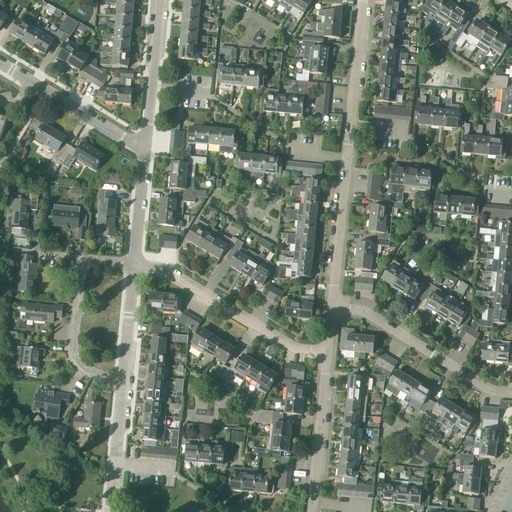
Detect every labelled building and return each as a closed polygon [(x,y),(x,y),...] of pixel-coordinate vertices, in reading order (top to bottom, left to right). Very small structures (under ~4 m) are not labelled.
[(24,0),(20,7),(26,10),(32,1),(32,0),(24,0)] [(193,0),(184,0),(184,11),(200,13),(200,5),(205,5),(205,6),(212,7),(212,2),(205,1),(201,1),(193,0)] [(260,0),(260,1),(266,4),(268,0),(275,4),(274,5),(278,8),(279,7),(282,2),(283,0),(260,0)] [(279,7),(285,10),(285,12),(289,15),(290,13),(293,8),(298,0),(283,0),(282,2),(279,7)] [(300,21),(312,2),(309,0),(298,0),(293,8),(290,13),(297,17),(296,19),(300,21)] [(401,0),(386,0),(385,15),(399,17),(400,4),(402,4),(402,6),(412,7),(412,6),(416,7),(417,2),(401,0)] [(443,0),(431,0),(430,2),(428,1),(425,6),(422,6),(422,13),(427,16),(429,14),(435,18),(446,2),(443,0)] [(441,18),(448,22),(456,9),(446,2),(435,18),(430,26),(434,29),(437,23),(441,18)] [(48,5),(45,9),(53,14),(56,10),(48,5)] [(105,11),(105,16),(116,17),(132,19),(133,7),(118,5),(117,12),(112,13),(112,12),(105,11)] [(326,18),(325,25),(341,27),(343,14),(341,14),(342,6),(323,5),(322,12),(319,12),(319,17),(326,18)] [(457,31),(467,15),(456,9),(448,22),(441,33),(444,36),(448,30),(449,30),(450,27),(457,31),(450,42),(455,45),(462,34),(457,31)] [(183,23),(199,25),(200,13),(184,11),(183,23)] [(411,18),(399,17),(385,15),(384,28),(398,29),(399,21),(411,22),(411,18)] [(67,17),(59,30),(64,34),(73,20),(67,17)] [(111,24),(104,23),(104,28),(115,29),(131,31),(132,19),(116,17),(116,26),(111,25),(111,24)] [(69,37),(70,37),(78,24),(73,20),(64,34),(69,37)] [(19,21),(11,34),(22,41),(30,28),(19,21)] [(477,22),(467,37),(462,34),(455,45),(461,49),(466,41),(473,45),(469,51),(473,54),(476,48),(488,29),(477,22)] [(181,36),(197,37),(199,25),(183,23),(181,36)] [(22,41),(33,48),(41,35),(44,30),(39,26),(38,27),(33,24),(30,28),(22,41)] [(317,37),(304,36),(303,42),(315,43),(324,44),(324,38),(340,40),(341,27),(325,25),(318,25),(317,37)] [(410,35),(410,30),(398,29),(384,28),(383,40),(397,42),(403,42),(404,35),(410,35)] [(103,36),(103,41),(114,42),(130,43),(131,31),(115,29),(115,36),(110,35),(110,36),(103,36)] [(483,60),(487,55),(490,49),(499,36),(488,29),(476,48),(483,52),(480,58),(483,60)] [(41,35),(33,48),(44,55),(56,36),(50,33),(47,38),(41,35)] [(56,58),(68,65),(76,51),(79,47),(68,40),(70,37),(69,37),(64,34),(59,42),(64,45),(56,58)] [(180,48),(196,50),(197,37),(181,36),(180,48)] [(491,65),(495,68),(510,43),(499,36),(490,49),(497,54),(494,59),(491,65)] [(409,47),(409,43),(403,42),(397,42),(383,40),(381,52),(396,54),(396,47),(403,47),(409,47)] [(113,50),(113,54),(129,56),(130,43),(114,42),(113,50)] [(303,42),(302,48),(306,49),(305,61),(307,61),(312,61),(327,63),(329,50),(314,49),(315,43),(303,42)] [(179,60),(195,62),(196,50),(180,48),(179,60)] [(76,51),(68,65),(79,72),(88,58),(76,51)] [(402,55),(396,54),(381,52),(380,65),(401,67),(401,59),(408,60),(408,55),(402,55)] [(101,60),(100,65),(128,68),(129,56),(113,54),(112,60),(107,60),(107,61),(101,60)] [(305,61),(304,71),(303,71),(303,76),(297,76),(297,81),(308,82),(309,74),(326,76),(327,63),(312,61),(307,61),(305,61)] [(235,70),(222,69),(223,65),(219,65),(217,83),(221,84),(221,86),(233,87),(235,70)] [(400,79),(400,72),(406,72),(407,68),(401,67),(380,65),(379,77),(400,79)] [(87,66),(81,77),(86,80),(92,69),(87,66)] [(235,66),(235,70),(233,87),(245,88),(247,72),(247,67),(235,66)] [(91,83),(97,73),(92,69),(86,80),(91,83)] [(247,72),(245,88),(258,89),(259,87),(263,88),(264,70),(260,70),(259,73),(247,72)] [(134,73),(121,72),(120,86),(119,90),(118,104),(131,105),(132,92),(125,91),(126,79),(133,80),(134,73)] [(97,73),(91,83),(96,86),(102,76),(97,73)] [(104,73),(102,76),(96,86),(101,89),(109,76),(104,73)] [(495,75),(489,83),(508,85),(508,78),(496,77),(495,75)] [(406,80),(400,79),(379,77),(378,90),(392,91),(397,92),(398,84),(405,85),(406,80)] [(292,88),(292,93),(291,99),(290,115),(302,116),(304,94),(305,88),(305,84),(293,83),(292,88)] [(489,83),(485,90),(503,92),(501,103),(511,104),(511,90),(507,90),(508,85),(489,83)] [(119,90),(120,86),(114,85),(114,90),(106,89),(106,92),(105,98),(105,103),(118,104),(119,90)] [(330,86),(318,85),(317,91),(316,108),(315,114),(327,115),(327,109),(329,92),(330,86)] [(397,104),(398,97),(398,96),(404,97),(405,92),(397,92),(392,91),(378,90),(377,102),(397,104)] [(279,92),(267,91),(265,113),(277,114),(279,98),(279,92)] [(286,98),(279,98),(277,114),(290,115),(291,99),(292,93),(287,93),(286,98)] [(421,97),(421,101),(418,100),(415,125),(419,126),(419,127),(432,128),(433,111),(422,110),(423,104),(426,104),(426,98),(421,97)] [(447,100),(447,106),(446,112),(444,129),(457,130),(457,129),(461,130),(463,107),(460,107),(452,106),(452,100),(447,100)] [(511,104),(501,103),(500,114),(492,114),(491,120),(496,121),(504,122),(504,117),(511,117),(511,104)] [(433,111),(432,128),(444,129),(446,112),(433,111)] [(470,126),(465,125),(463,154),(475,155),(477,139),(469,138),(470,126)] [(60,165),(70,148),(63,143),(65,139),(45,126),(40,134),(39,133),(35,140),(41,144),(42,143),(56,151),(51,159),(60,165)] [(490,140),(482,139),(482,133),(483,127),(478,127),(478,133),(477,139),(475,155),(488,157),(490,140)] [(190,128),(189,135),(188,135),(187,145),(189,145),(190,143),(196,143),(196,145),(208,146),(210,130),(190,128)] [(210,130),(208,146),(216,147),(220,147),(222,131),(210,130)] [(234,138),(234,132),(222,131),(220,147),(220,153),(236,155),(238,139),(234,138)] [(502,141),(494,140),(490,140),(488,157),(499,158),(499,160),(505,161),(506,151),(501,151),(502,141)] [(70,148),(60,165),(68,170),(75,158),(90,167),(89,169),(95,172),(99,166),(98,165),(103,157),(83,145),(78,152),(70,148)] [(253,157),(236,155),(235,170),(239,171),(239,172),(251,173),(253,157)] [(264,174),(265,158),(264,156),(253,155),(253,157),(251,173),(251,174),(253,176),(257,176),(259,175),(259,174),(264,174)] [(171,177),(194,179),(195,165),(205,166),(206,160),(188,158),(188,164),(189,164),(189,166),(172,164),(171,177)] [(265,158),(264,174),(276,175),(275,181),(274,181),(273,187),(271,187),(270,195),(279,196),(282,161),(278,161),(278,159),(265,158)] [(404,193),(406,170),(398,170),(398,166),(394,165),(392,167),(392,170),(390,170),(390,174),(392,174),(391,185),(389,185),(388,194),(398,196),(397,204),(403,204),(403,199),(404,193)] [(406,170),(404,193),(411,193),(411,200),(416,201),(416,194),(419,172),(406,170)] [(419,172),(416,194),(424,195),(424,201),(429,202),(432,173),(419,172)] [(194,179),(171,177),(170,190),(184,191),(183,197),(195,198),(196,192),(193,192),(194,179)] [(293,187),(292,192),(301,193),(320,195),(321,183),(307,181),(307,182),(300,182),(300,188),(293,187)] [(112,193),(99,192),(99,201),(101,201),(98,228),(105,229),(104,237),(114,238),(115,229),(113,229),(116,202),(111,201),(112,193)] [(305,198),(305,205),(318,207),(320,195),(301,193),(292,192),(292,197),(305,198)] [(160,213),(175,214),(183,215),(184,203),(195,204),(195,198),(183,197),(183,203),(161,201),(160,213)] [(446,227),(448,215),(449,198),(436,197),(435,214),(440,214),(440,220),(442,220),(441,227),(446,227)] [(460,216),(462,199),(449,198),(448,215),(460,216)] [(478,218),(479,201),(475,201),(462,199),(460,216),(473,217),(478,218)] [(29,202),(14,201),(12,228),(27,230),(29,202)] [(379,208),(371,207),(370,221),(392,223),(393,210),(401,211),(402,204),(390,203),(380,202),(379,208)] [(318,207),(305,205),(300,205),(299,212),(290,211),(290,216),(317,219),(318,207)] [(79,214),(53,211),(52,226),(78,228),(79,214)] [(175,214),(160,213),(158,226),(182,228),(182,223),(175,222),(175,214)] [(289,221),(298,222),(297,229),(316,231),(317,219),(290,216),(289,221)] [(199,221),(187,240),(198,247),(206,233),(210,227),(199,221)] [(214,230),(218,224),(213,221),(210,227),(206,233),(198,247),(209,254),(217,240),(220,234),(214,230)] [(378,241),(390,242),(391,236),(385,235),(386,227),(391,228),(392,223),(370,221),(369,234),(379,235),(378,241)] [(480,231),(480,235),(496,236),(511,237),(511,225),(503,225),(502,231),(496,231),(496,232),(490,231),(490,233),(487,233),(487,232),(480,231)] [(296,235),(288,235),(288,239),(287,240),(296,241),(301,241),(315,242),(316,231),(297,229),(296,235)] [(233,238),(231,241),(220,234),(217,240),(209,254),(219,260),(222,257),(227,260),(238,241),(233,238)] [(479,245),(479,247),(501,249),(511,250),(511,237),(496,236),(495,244),(489,243),(489,246),(479,245)] [(249,260),(253,253),(248,251),(245,257),(238,253),(243,245),(238,241),(227,260),(232,263),(230,266),(241,273),(249,259),(249,260)] [(315,242),(301,241),(300,253),(314,255),(315,242)] [(374,246),(358,244),(356,258),(378,260),(378,254),(379,247),(389,248),(390,242),(378,241),(378,246),(374,246)] [(267,243),(264,248),(269,252),(272,246),(268,244),(267,243)] [(500,262),(511,263),(511,250),(501,249),(500,262)] [(249,259),(241,273),(252,280),(260,266),(264,260),(253,253),(249,260),(249,259)] [(314,255),(300,253),(299,265),(312,266),(314,255)] [(414,254),(410,260),(420,266),(424,260),(414,254)] [(32,258),(20,257),(19,265),(22,265),(19,292),(34,293),(37,266),(31,265),(32,258)] [(378,260),(356,258),(355,271),(371,272),(372,265),(377,265),(378,260)] [(270,264),(264,260),(260,266),(252,280),(263,287),(275,267),(270,264)] [(492,273),(511,275),(511,263),(500,262),(493,261),(493,269),(487,268),(486,273),(492,273)] [(404,269),(393,262),(382,281),(393,288),(401,274),(404,269)] [(285,264),(279,263),(279,268),(292,269),(291,278),(299,279),(299,277),(311,278),(312,266),(299,265),(293,265),(285,264)] [(411,273),(404,269),(401,274),(393,288),(404,295),(412,281),(413,281),(416,276),(411,273)] [(485,285),(497,286),(511,288),(511,276),(511,275),(492,273),(492,281),(485,281),(485,285)] [(415,301),(417,299),(422,302),(432,286),(422,280),(419,285),(413,281),(412,281),(404,295),(415,301)] [(269,286),(263,295),(268,298),(274,289),(269,286)] [(427,305),(425,308),(436,315),(445,301),(448,296),(441,292),(432,286),(422,302),(427,305)] [(496,299),(510,300),(511,288),(497,286),(496,294),(476,292),(476,297),(496,299)] [(274,289),(268,298),(273,302),(279,292),(274,289)] [(279,292),(273,302),(278,305),(284,295),(279,292)] [(152,298),(150,311),(151,311),(163,312),(165,296),(152,295),(152,296),(152,298)] [(176,314),(177,297),(165,296),(163,312),(176,314)] [(299,320),(300,304),(293,304),(294,296),(288,296),(286,319),(299,320)] [(453,299),(448,296),(445,301),(436,315),(448,322),(456,308),(459,303),(453,299)] [(312,311),(314,298),(308,298),(308,305),(300,304),(299,320),(311,321),(312,311)] [(510,300),(496,299),(495,311),(494,312),(508,313),(510,300)] [(27,303),(21,303),(20,313),(27,313),(26,321),(54,323),(54,319),(61,319),(62,307),(55,306),(54,308),(27,306),(27,303)] [(464,306),(459,303),(456,308),(448,322),(459,329),(459,328),(463,330),(465,326),(470,318),(471,310),(464,306)] [(494,312),(495,311),(489,311),(487,322),(479,321),(479,327),(493,329),(493,324),(507,325),(508,313),(494,312)] [(186,313),(179,323),(185,326),(191,316),(186,313)] [(190,329),(196,319),(191,316),(185,326),(190,329)] [(195,332),(201,322),(196,319),(190,329),(195,332)] [(463,330),(459,336),(464,340),(470,330),(465,326),(463,330)] [(343,330),(341,352),(347,352),(346,358),(359,360),(362,338),(354,337),(355,331),(343,330)] [(469,343),(475,333),(470,330),(464,340),(469,343)] [(202,355),(203,351),(212,337),(201,331),(192,345),(191,348),(202,355)] [(475,333),(469,343),(474,346),(481,336),(475,333)] [(189,337),(171,335),(170,343),(188,344),(189,337)] [(215,358),(223,344),(212,337),(203,351),(215,358)] [(362,338),(359,360),(365,360),(365,354),(373,355),(375,339),(362,338)] [(167,340),(153,339),(152,352),(166,353),(167,340)] [(484,345),(482,361),(495,363),(498,341),(492,340),(492,346),(484,345)] [(508,367),(510,348),(502,347),(502,342),(498,341),(495,363),(503,363),(503,366),(508,367)] [(18,348),(17,355),(20,355),(18,368),(30,369),(29,377),(37,378),(37,370),(38,370),(40,357),(44,357),(45,351),(31,349),(31,344),(25,344),(25,349),(18,348)] [(223,344),(215,358),(226,365),(234,351),(223,344)] [(150,365),(165,366),(168,366),(169,366),(169,358),(166,358),(166,353),(152,352),(150,365)] [(376,364),(381,368),(388,358),(383,354),(376,364)] [(219,388),(224,391),(233,377),(235,379),(235,378),(244,383),(247,378),(255,363),(244,357),(235,373),(230,370),(222,382),(219,388)] [(388,358),(381,368),(386,371),(393,361),(388,358)] [(394,370),(398,364),(393,361),(386,371),(392,374),(394,370)] [(255,363),(247,378),(258,384),(266,370),(255,363)] [(150,369),(148,369),(147,370),(146,376),(147,377),(149,377),(164,379),(165,366),(150,365),(150,369)] [(224,366),(217,378),(222,382),(230,370),(224,366)] [(277,377),(277,376),(278,375),(277,373),(273,371),(272,371),(269,370),(268,370),(267,371),(266,370),(258,384),(253,392),(264,398),(277,377)] [(398,372),(395,376),(386,391),(398,398),(401,393),(409,379),(398,372)] [(149,382),(146,381),(145,382),(145,388),(146,390),(148,390),(162,391),(164,379),(149,377),(149,382)] [(298,378),(291,378),(285,377),(284,384),(297,386),(298,380),(298,378)] [(363,379),(349,378),(348,390),(362,392),(367,392),(368,392),(369,387),(370,379),(363,379)] [(398,398),(404,402),(409,405),(412,400),(412,399),(420,386),(409,379),(401,393),(398,398)] [(184,381),(176,380),(176,390),(183,391),(184,381)] [(412,399),(412,400),(419,404),(416,409),(425,415),(432,403),(427,399),(431,393),(420,386),(412,399)] [(286,401),(303,403),(304,390),(288,389),(286,401)] [(165,405),(166,392),(162,391),(148,390),(147,394),(145,394),(144,395),(144,401),(144,402),(147,402),(147,403),(161,404),(165,405)] [(361,404),(367,405),(368,392),(367,392),(362,392),(348,390),(347,403),(361,404)] [(68,406),(70,397),(54,394),(38,391),(37,397),(34,412),(47,415),(46,418),(58,420),(61,405),(68,406)] [(97,391),(90,391),(89,400),(87,399),(87,404),(85,404),(84,412),(86,413),(85,420),(76,419),(75,428),(85,429),(99,430),(102,401),(96,401),(97,391)] [(444,420),(453,406),(441,399),(437,406),(432,403),(425,415),(441,425),(444,420)] [(303,403),(286,401),(285,414),(302,416),(303,403)] [(143,415),(145,415),(160,417),(161,404),(147,403),(146,407),(144,407),(143,408),(142,414),(143,415)] [(345,416),(366,418),(367,405),(361,404),(347,403),(345,416)] [(444,420),(441,425),(446,428),(449,422),(455,426),(455,427),(464,413),(453,406),(444,420)] [(465,410),(464,413),(455,427),(455,426),(452,432),(457,434),(460,429),(466,433),(477,417),(465,410)] [(261,412),(258,418),(272,419),(283,420),(283,414),(261,412)] [(144,428),(159,430),(165,430),(166,418),(160,417),(145,415),(144,428)] [(344,428),(358,430),(359,423),(365,424),(366,418),(345,416),(344,428)] [(483,426),(482,431),(481,439),(475,438),(474,444),(497,446),(498,433),(497,433),(498,427),(495,427),(495,421),(493,421),(487,420),(483,420),(483,426)] [(53,423),(47,435),(63,442),(68,431),(53,423)] [(290,427),(274,425),(273,432),(270,432),(270,438),(273,439),(273,438),(289,440),(291,440),(292,439),(293,434),(292,432),(290,432),(290,427)] [(164,443),(165,430),(159,430),(144,428),(143,441),(164,443)] [(358,430),(344,428),(343,441),(357,442),(358,430)] [(233,433),(233,443),(244,443),(245,433),(233,433)] [(435,435),(432,440),(437,444),(441,438),(435,435)] [(200,437),(200,441),(198,464),(206,464),(211,465),(211,464),(212,449),(204,448),(205,442),(205,438),(200,437)] [(270,438),(269,446),(267,445),(267,450),(255,449),(255,455),(269,457),(281,458),(281,452),(288,453),(289,440),(273,438),(273,439),(270,438)] [(200,441),(192,440),(186,440),(186,447),(185,463),(198,464),(200,441)] [(360,455),(361,447),(362,443),(357,442),(343,441),(341,453),(360,455)] [(223,466),(224,464),(225,450),(217,449),(217,443),(212,442),(212,449),(211,464),(211,465),(223,466)] [(479,458),(496,459),(497,446),(474,444),(474,449),(480,450),(479,458)] [(355,467),(355,464),(355,459),(360,460),(360,455),(341,453),(340,464),(340,466),(355,467)] [(460,461),(460,467),(466,468),(465,476),(447,474),(446,479),(458,480),(461,481),(462,481),(480,482),(481,469),(472,468),(473,463),(460,461)] [(243,475),(242,492),(254,494),(256,477),(257,465),(252,465),(251,470),(244,470),(243,475)] [(357,479),(353,479),(354,473),(359,474),(361,474),(362,468),(355,467),(340,466),(340,470),(338,470),(337,477),(339,478),(345,479),(344,485),(345,485),(351,485),(353,485),(356,486),(357,479)] [(231,468),(229,491),(242,492),(243,475),(244,470),(231,468)] [(265,472),(265,478),(256,477),(254,494),(271,495),(273,494),(274,486),(268,485),(269,479),(270,472),(265,472)] [(379,475),(377,500),(381,500),(381,503),(394,504),(396,485),(385,484),(386,477),(381,476),(381,475),(379,475)] [(463,494),(479,496),(480,482),(462,481),(461,481),(458,480),(457,485),(463,486),(463,494)] [(406,505),(409,484),(396,482),(396,485),(394,504),(406,505)] [(414,506),(419,507),(419,506),(424,507),(425,496),(421,496),(422,485),(409,484),(406,505),(407,505),(407,507),(413,508),(414,506)]
